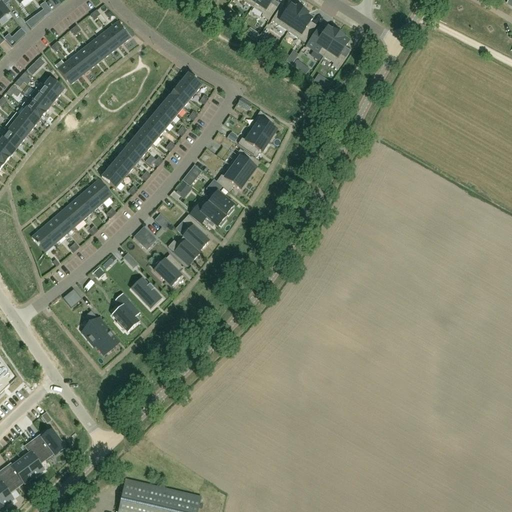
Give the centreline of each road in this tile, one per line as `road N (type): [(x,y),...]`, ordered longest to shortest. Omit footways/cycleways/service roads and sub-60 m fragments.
road 1 (tertiary): [(106,448),(274,271),(399,43)]
road 2 (residential): [(111,0),(150,38),(233,93),(109,248),(14,323)]
